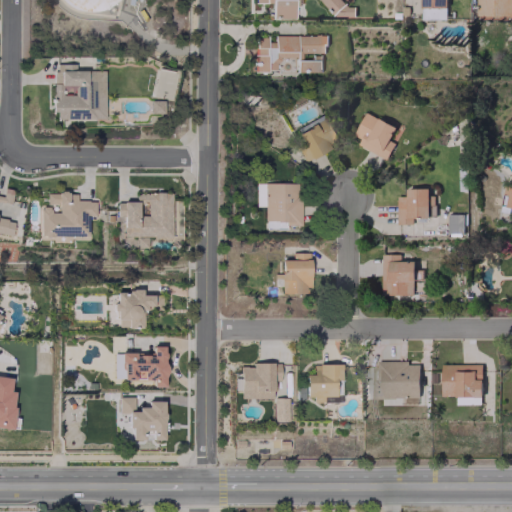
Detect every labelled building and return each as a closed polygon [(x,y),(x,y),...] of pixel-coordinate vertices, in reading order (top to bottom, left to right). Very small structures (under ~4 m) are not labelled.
[(120,0),(67,0),(73,0),(73,7),(120,8),(120,0)] [(342,0),(253,0),(254,3),(264,2),(266,0),(270,0),(271,14),(275,17),(294,17),(293,4),(296,0),(318,0),(334,14),(345,2),(342,0)] [(420,0),(420,19),(445,20),(445,0),(420,0)] [(511,0),(477,0),(478,18),(511,18),(511,0)] [(321,71),(320,55),(311,55),(311,59),(300,60),(300,52),(325,52),(325,34),(273,35),(273,41),(266,41),(266,36),(255,36),(255,48),(243,48),(243,54),(253,54),(253,71),(275,71),(274,58),(295,58),(296,72),(321,71)] [(103,70),(74,69),(74,63),(53,63),(52,118),(103,119),(103,70)] [(161,113),(162,100),(149,99),(149,112),(161,113)] [(394,126),(363,112),(353,135),(360,139),(356,146),(386,159),(393,143),(388,140),(394,126)] [(338,143),(327,118),(295,132),(300,143),(295,146),(302,160),(338,143)] [(299,183),(263,182),(262,222),(298,223),(299,183)] [(0,202),(9,203),(11,189),(2,188),(0,202)] [(427,188),(405,188),(406,196),(396,196),(396,224),(412,224),(412,218),(428,217),(427,188)] [(38,204),(39,237),(87,235),(87,215),(94,215),(94,200),(76,200),(75,191),(45,192),(45,204),(38,204)] [(170,236),(169,192),(135,193),(135,201),(115,201),(116,221),(121,221),(122,236),(170,236)] [(463,234),(463,214),(448,214),(448,233),(463,234)] [(0,231),(10,233),(12,218),(0,216),(0,231)] [(263,228),(283,229),(284,222),(263,221),(263,228)] [(308,252),(291,252),(290,260),(279,260),(279,293),(307,293),(308,252)] [(413,294),(413,261),(399,261),(399,254),(381,254),(381,294),(413,294)] [(141,327),(141,305),(160,305),(160,294),(140,294),(140,289),(127,289),(127,292),(113,291),(112,318),(116,318),(116,326),(141,327)] [(119,352),(120,379),(133,379),(133,371),(141,371),(141,379),(150,379),(150,386),(164,386),(162,345),(151,345),(151,353),(133,353),(133,351),(119,352)] [(419,397),(418,364),(407,364),(407,361),(378,361),(379,398),(419,397)] [(239,398),(271,397),(271,380),(279,380),(278,362),(250,362),(250,366),(239,366),(239,398)] [(458,404),(481,404),(481,364),(441,365),(441,397),(458,396),(458,404)] [(0,427),(10,428),(14,390),(9,390),(10,377),(0,375),(0,427)] [(162,401),(146,401),(146,406),(133,407),(133,396),(117,397),(117,412),(128,412),(128,439),(142,439),(142,433),(149,433),(149,439),(162,439),(162,401)] [(286,420),(286,397),(272,397),(272,420),(286,420)]
